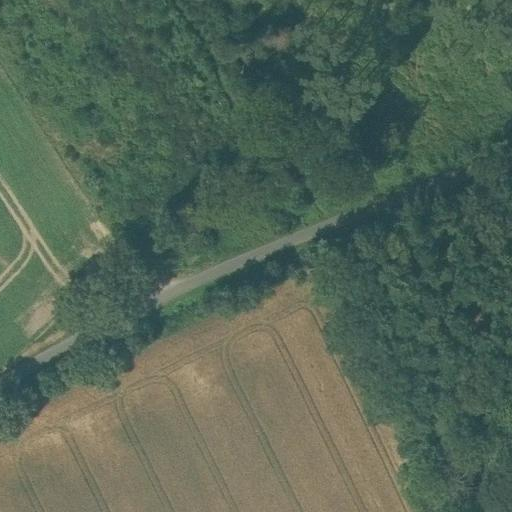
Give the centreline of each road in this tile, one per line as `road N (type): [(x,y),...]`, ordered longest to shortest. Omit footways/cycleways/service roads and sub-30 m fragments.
road 1 (track): [(176,0),(261,142),(348,219),(372,264),(435,342),(460,389),(498,511)]
road 2 (unclassified): [(0,386),(348,219),(511,159)]
